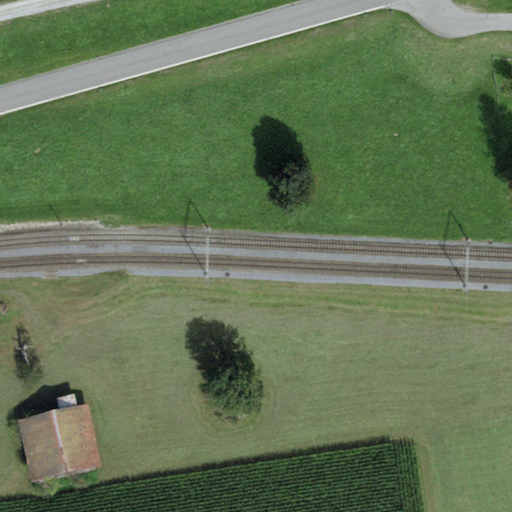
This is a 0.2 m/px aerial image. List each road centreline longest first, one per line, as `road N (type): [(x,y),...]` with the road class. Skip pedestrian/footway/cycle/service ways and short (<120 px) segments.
road 1 (tertiary): [(0,101),(361,0)]
road 2 (track): [(0,209),(80,203),(119,213),(118,259),(59,310),(53,391)]
